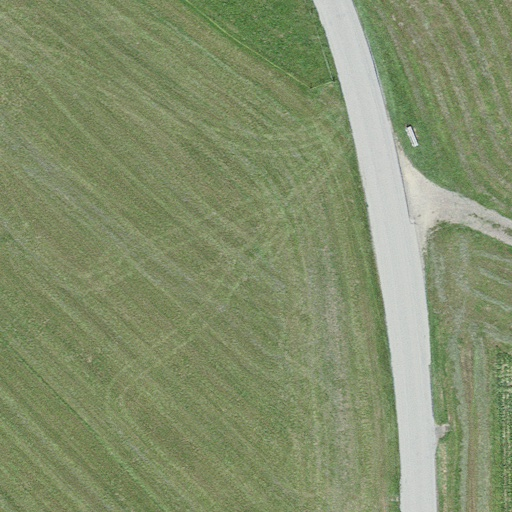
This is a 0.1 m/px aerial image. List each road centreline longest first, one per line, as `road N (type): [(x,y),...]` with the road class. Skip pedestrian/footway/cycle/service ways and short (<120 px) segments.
road 1 (unclassified): [(340,0),(357,42),(408,285),(419,511)]
road 2 (track): [(511,241),(390,184)]
